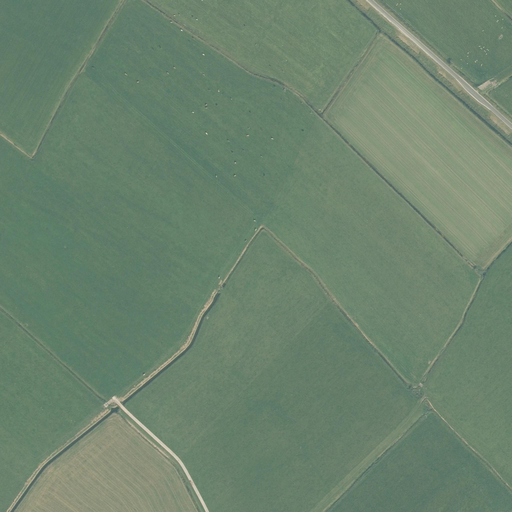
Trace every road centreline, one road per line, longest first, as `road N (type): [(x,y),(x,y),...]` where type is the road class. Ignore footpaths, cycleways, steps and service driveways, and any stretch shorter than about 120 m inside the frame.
road 1 (tertiary): [(511,128),(368,0)]
road 2 (track): [(206,511),(178,460),(113,398),(105,406)]
